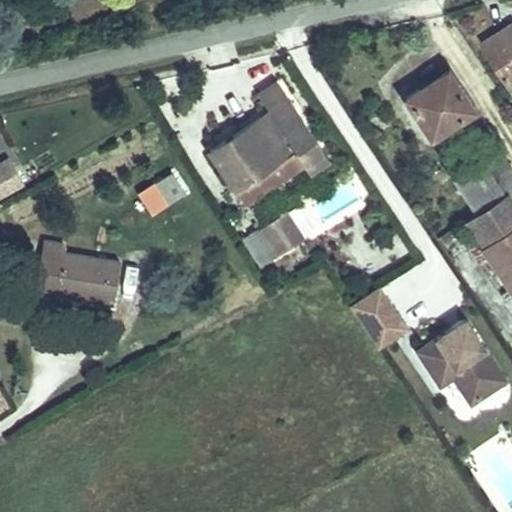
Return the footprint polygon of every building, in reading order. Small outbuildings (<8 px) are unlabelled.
[(511,24),(485,43),(511,85),(511,24)] [(446,70),(405,97),(431,135),(472,108),(446,70)] [(257,93),(265,106),(285,93),(277,80),(257,93)] [(269,111),(209,150),(244,202),(303,162),(303,163),(323,150),(285,93),(265,106),(269,111)] [(451,179),(474,214),(505,193),(511,188),(511,171),(497,149),(451,179)] [(323,150),(303,163),(308,170),(328,157),(323,150)] [(0,162),(0,196),(23,184),(9,158),(0,162)] [(171,171),(154,182),(168,203),(185,193),(171,171)] [(154,182),(138,192),(152,213),(168,203),(154,182)] [(474,214),(465,220),(482,246),(511,226),(511,203),(505,193),(474,214)] [(302,238),(286,210),(245,233),(262,261),(302,238)] [(511,226),(482,246),(511,290),(511,226)] [(43,240),(33,298),(53,301),(55,294),(112,303),(119,261),(62,251),(63,244),(43,240)] [(349,305),(355,314),(377,347),(396,333),(389,322),(396,317),(377,286),(349,305)] [(396,317),(389,322),(396,333),(404,328),(396,317)] [(464,317),(416,350),(435,379),(458,363),(462,369),(458,372),(477,399),(506,379),(464,317)] [(458,363),(435,379),(439,385),(452,376),(470,403),(477,399),(458,372),(462,369),(458,363)]
